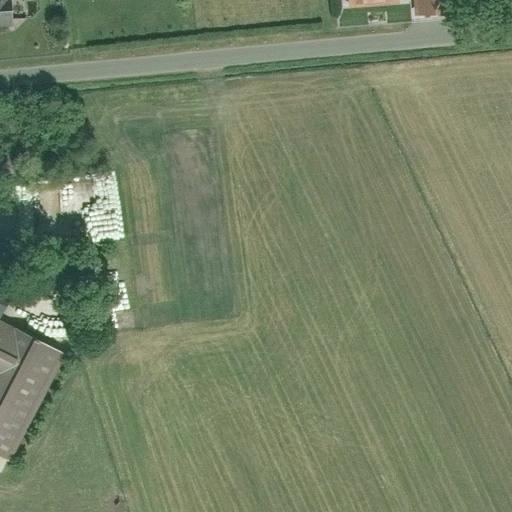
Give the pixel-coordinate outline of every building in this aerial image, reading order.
[(0,0),(0,23),(11,23),(8,0),(0,0)] [(448,12),(446,0),(413,0),(415,16),(448,12)] [(267,117),(229,120),(236,212),(241,211),(242,227),(276,224),(267,117)] [(142,303),(169,300),(152,138),(127,141),(130,175),(128,175),(142,303)] [(214,161),(170,166),(183,282),(228,277),(214,161)] [(66,240),(124,230),(114,174),(64,182),(70,213),(62,214),(66,240)] [(16,232),(31,233),(31,184),(17,184),(16,232)] [(0,241),(0,260),(8,245),(0,241)] [(0,310),(11,289),(0,283),(0,310)] [(0,455),(8,459),(64,353),(3,322),(0,327),(0,455)]
